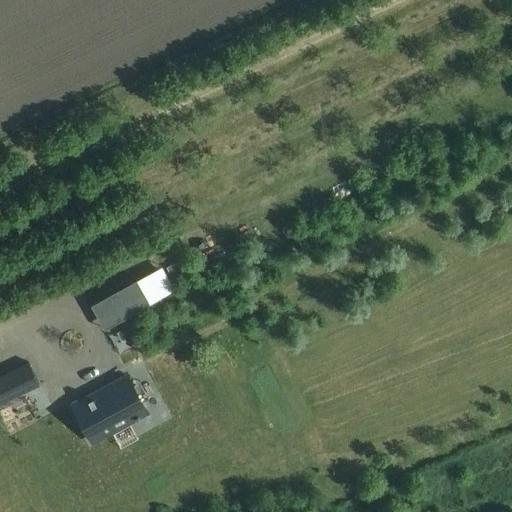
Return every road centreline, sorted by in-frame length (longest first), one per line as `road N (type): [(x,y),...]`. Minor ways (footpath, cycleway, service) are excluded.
road 1 (track): [(0,320),(511,73)]
road 2 (track): [(395,0),(0,188)]
